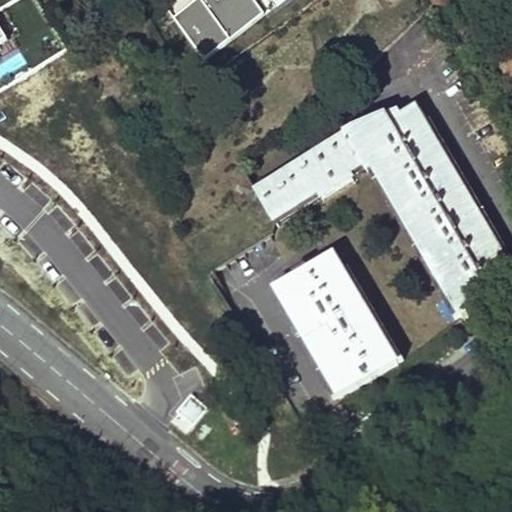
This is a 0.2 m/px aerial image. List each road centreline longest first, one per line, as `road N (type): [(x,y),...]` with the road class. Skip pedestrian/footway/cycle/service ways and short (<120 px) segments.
road 1 (residential): [(0,326),(231,511)]
road 2 (residential): [(285,511),(333,486),(511,350)]
